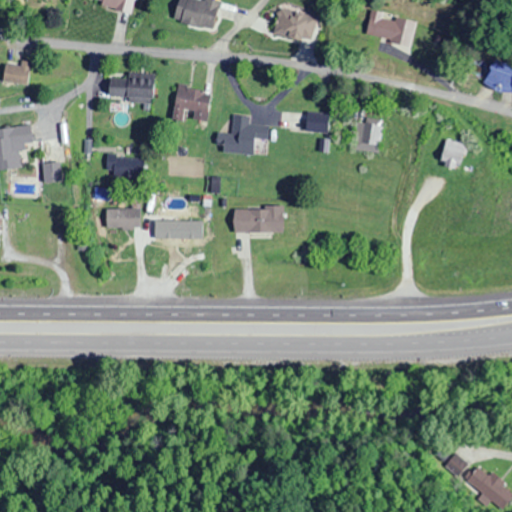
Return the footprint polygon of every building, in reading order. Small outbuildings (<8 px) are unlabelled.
[(129,12),(132,0),(98,0),(97,5),(129,12)] [(174,0),(170,20),(211,29),(217,2),(208,0),(174,0)] [(309,41),(315,15),(277,7),(271,32),(309,41)] [(414,20),(368,10),(362,35),(409,46),(414,20)] [(510,93),(511,85),(511,64),(489,58),(481,85),(510,93)] [(28,83),(28,60),(19,60),(19,64),(0,64),(0,83),(28,83)] [(150,100),(150,78),(107,77),(107,99),(150,100)] [(168,121),(202,127),(209,91),(175,84),(168,121)] [(249,155),(250,138),(265,139),(266,125),(248,123),(249,116),(231,115),(230,134),(215,133),(214,152),(249,155)] [(381,125),(356,120),(351,148),(376,152),(381,125)] [(0,128),(0,168),(19,166),(16,146),(32,144),(30,125),(0,128)] [(465,144),(443,138),(436,162),(458,169),(465,144)] [(142,178),(142,156),(105,156),(105,178),(142,178)] [(57,182),(57,162),(41,162),(41,182),(57,182)] [(105,208),(105,229),(138,229),(138,208),(105,208)] [(281,208),(231,208),(231,232),(281,232),(281,208)] [(190,243),(190,221),(162,221),(162,243),(190,243)] [(459,475),(468,463),(455,452),(446,464),(459,475)] [(511,497),(511,493),(478,465),(466,479),(502,509),(511,497)]
